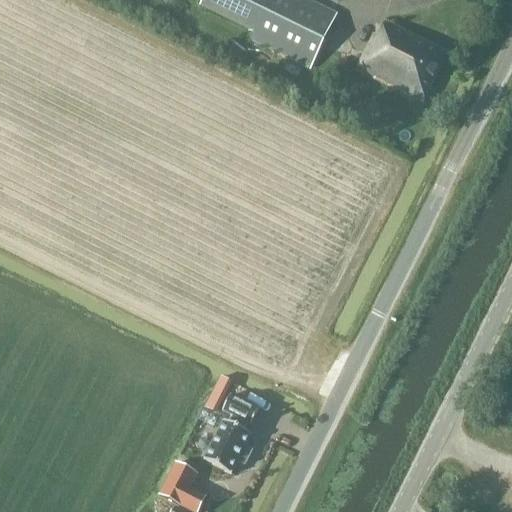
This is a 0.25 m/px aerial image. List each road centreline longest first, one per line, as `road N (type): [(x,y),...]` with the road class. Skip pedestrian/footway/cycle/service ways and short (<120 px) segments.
road 1 (unknown): [(329,412),(0,246)]
road 2 (residential): [(377,314),(511,44)]
road 3 (tertiary): [(399,511),(511,285)]
road 4 (unclassified): [(280,511),(377,314)]
